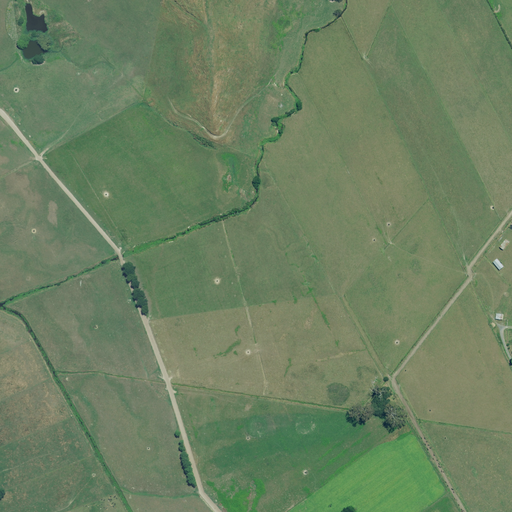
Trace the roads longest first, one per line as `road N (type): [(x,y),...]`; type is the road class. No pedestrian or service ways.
road 1 (track): [(0,115),(116,249),(199,492),(217,511)]
road 2 (track): [(511,213),(391,381),(464,511)]
